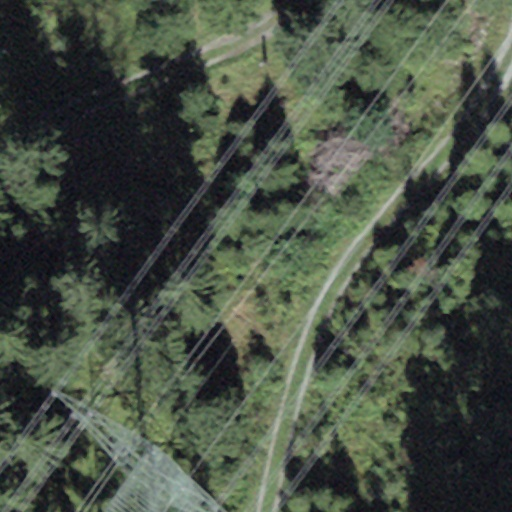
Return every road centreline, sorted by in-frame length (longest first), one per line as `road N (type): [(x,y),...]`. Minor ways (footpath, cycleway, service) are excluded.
road 1 (track): [(511,31),(497,88),(476,120),(332,238),(245,478),(248,511)]
road 2 (track): [(0,164),(262,0)]
